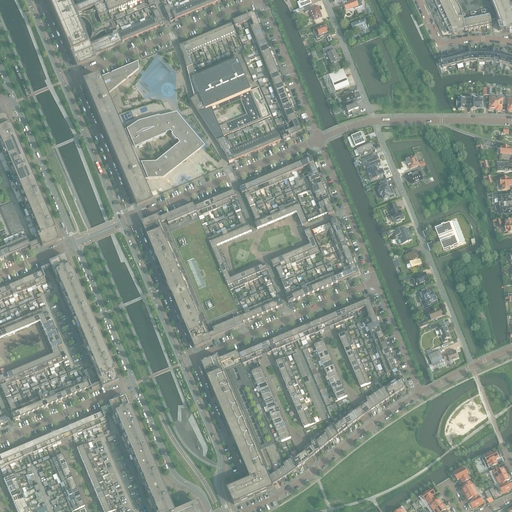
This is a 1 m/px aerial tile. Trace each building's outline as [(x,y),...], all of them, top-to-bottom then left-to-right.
[(47,0),(76,68),(96,60),(94,57),(117,47),(111,35),(89,44),(76,14),(94,7),(98,17),(108,13),(104,4),(105,4),(103,0),(47,0)] [(108,13),(139,0),(146,0),(149,6),(155,3),(153,0),(112,0),(105,4),(104,4),(108,13)] [(203,8),(199,0),(196,0),(194,1),(198,10),(203,8)] [(208,6),(205,0),(199,0),(203,8),(208,6)] [(299,0),(300,2),(298,3),(300,9),(303,7),(311,4),(310,1),(311,0),(299,0)] [(361,7),(358,0),(353,0),(350,1),(351,3),(345,5),(347,10),(354,7),(355,9),(361,7)] [(433,0),(437,7),(439,12),(443,20),(445,25),(450,34),(464,31),(466,31),(464,22),(463,17),(462,14),(461,10),(459,5),(456,1),(454,0),(433,0)] [(457,0),(458,0),(456,1),(459,5),(461,10),(462,14),(464,14),(465,17),(463,17),(464,22),(469,21),(474,20),(479,19),(480,19),(485,18),(490,17),(491,20),(497,19),(498,25),(502,24),(500,18),(497,11),(495,5),(492,0),(457,0)] [(492,0),(495,5),(497,11),(500,18),(502,24),(498,25),(499,31),(511,31),(511,16),(510,11),(506,1),(505,0),(492,0)] [(198,10),(194,1),(190,3),(194,12),(198,10)] [(194,12),(190,3),(185,5),(189,14),(194,12)] [(300,9),(293,12),(294,15),(295,15),(305,11),(305,13),(309,11),(310,12),(312,17),(311,18),(311,19),(311,20),(312,20),(313,21),(322,18),(318,6),(313,8),(311,4),(303,7),(300,9)] [(189,14),(185,5),(180,7),(184,16),(189,14)] [(184,16),(180,7),(175,9),(179,18),(184,16)] [(179,18),(175,9),(171,11),(171,12),(175,20),(176,20),(179,18)] [(160,15),(159,11),(158,11),(158,10),(152,13),(154,18),(155,18),(155,19),(160,17),(160,16),(160,15)] [(175,20),(171,12),(166,14),(167,15),(166,15),(168,20),(169,19),(170,22),(175,20)] [(259,25),(254,13),(249,15),(251,20),(254,26),(254,27),(259,25)] [(251,20),(249,15),(241,18),(243,23),(251,20)] [(162,22),(163,22),(161,17),(161,18),(160,17),(155,19),(159,27),(164,25),(162,22)] [(159,27),(155,19),(155,18),(154,18),(150,20),(154,29),(158,28),(159,27)] [(243,23),(241,18),(233,22),(235,27),(243,23)] [(154,29),(150,20),(145,22),(149,31),(154,29)] [(366,27),(364,20),(352,24),(355,31),(366,27)] [(149,31),(145,22),(141,24),(145,33),(149,31)] [(145,33),(141,24),(136,26),(140,35),(145,33)] [(236,34),(233,26),(232,25),(227,27),(231,36),(236,34)] [(261,30),(259,25),(254,27),(254,26),(248,29),(250,34),(261,30)] [(140,35),(136,26),(131,28),(135,37),(140,35)] [(323,34),(328,32),(326,30),(327,29),(326,26),(325,27),(325,26),(317,29),(317,30),(314,31),(316,38),(316,39),(317,39),(317,40),(320,38),(320,37),(324,36),(323,34)] [(231,36),(227,27),(222,29),(226,38),(231,36)] [(135,37),(131,28),(127,30),(131,39),(135,37)] [(226,38),(222,29),(218,31),(222,40),(226,38)] [(131,39),(127,30),(122,32),(126,41),(131,39)] [(263,35),(261,30),(250,34),(252,40),(263,35)] [(222,40),(218,31),(213,33),(217,42),(222,40)] [(121,43),(117,34),(117,32),(111,35),(117,47),(122,45),(121,43)] [(126,41),(122,32),(117,34),(121,43),(126,41)] [(217,42),(213,33),(208,35),(212,44),(217,42)] [(212,44),(208,35),(204,37),(208,46),(212,44)] [(266,41),(263,35),(252,40),(254,45),(266,41)] [(208,46),(204,37),(199,39),(203,48),(208,46)] [(203,48),(199,39),(194,41),(198,50),(203,48)] [(198,50),(194,41),(189,43),(190,43),(193,52),(198,50)] [(268,46),(266,41),(254,45),(256,50),(268,46)] [(193,52),(190,43),(185,45),(188,52),(188,54),(193,52)] [(270,51),(268,46),(256,50),(259,56),(270,51)] [(337,57),(335,51),(334,51),(332,46),(322,50),(324,55),(327,54),(332,64),(340,61),(338,56),(337,57)] [(478,64),(478,51),(474,51),(474,50),(473,50),(469,51),(471,62),(476,62),(476,64),(478,64)] [(492,62),(493,51),(490,50),(489,50),(489,51),(485,51),(485,63),(485,64),(486,64),(486,62),(492,62)] [(272,56),(270,51),(259,56),(261,61),(272,56)] [(471,62),(469,51),(466,51),(464,51),(465,52),(461,53),(464,66),(466,65),(465,63),(471,62)] [(498,66),(502,53),(501,53),(498,52),(498,51),(497,51),(493,51),(492,62),(497,63),(497,65),(498,66)] [(464,66),(461,53),(458,54),(454,55),(457,65),(463,64),(463,66),(464,66)] [(506,65),(509,55),(505,54),(502,53),(498,66),(499,66),(500,64),(506,65)] [(457,65),(454,55),(447,56),(450,68),(451,68),(451,66),(456,65),(457,66),(457,65)] [(251,90),(236,56),(196,73),(196,71),(194,66),(193,66),(187,69),(194,98),(191,101),(198,113),(211,107),(213,112),(240,100),(238,96),(251,90)] [(274,62),(272,56),(261,61),(263,66),(274,62)] [(450,68),(447,56),(440,58),(439,59),(439,60),(439,61),(440,62),(441,62),(443,68),(448,67),(449,69),(450,68)] [(193,66),(191,59),(185,61),(187,67),(187,69),(193,66)] [(148,180),(155,180),(155,179),(162,179),(204,147),(180,118),(176,114),(176,113),(174,114),(164,116),(165,116),(163,116),(159,117),(159,116),(138,122),(133,126),(132,125),(126,129),(122,132),(112,110),(109,103),(111,102),(108,95),(114,89),(115,89),(116,88),(139,70),(138,62),(101,78),(99,78),(98,76),(95,77),(83,82),(92,104),(96,114),(97,116),(108,141),(116,161),(122,175),(124,181),(136,208),(151,202),(142,180),(148,180)] [(276,67),(274,62),(263,66),(265,71),(276,67)] [(278,72),(276,67),(265,71),(267,77),(278,72)] [(349,85),(343,70),(323,78),(330,95),(336,92),(335,91),(349,85)] [(280,78),(278,72),(267,77),(269,82),(280,78)] [(283,83),(280,78),(269,82),(271,87),(283,83)] [(285,88),(283,83),(271,87),(273,93),(285,88)] [(287,94),(285,88),(273,93),(276,98),(287,94)] [(224,136),(263,120),(251,91),(251,90),(238,96),(240,100),(246,115),(219,126),(213,112),(211,107),(198,113),(216,140),(216,139),(218,138),(217,136),(222,133),(224,136)] [(352,91),(344,94),(343,91),(334,95),(335,99),(341,97),(343,103),(347,101),(347,103),(351,101),(350,100),(355,98),(352,91)] [(289,99),(287,94),(276,98),(278,103),(289,99)] [(467,105),(467,97),(458,97),(458,101),(456,102),(457,108),(458,108),(458,110),(465,110),(464,105),(467,105)] [(477,110),(476,97),(467,97),(467,105),(470,105),(470,110),(477,110)] [(505,105),(505,98),(496,97),(496,110),(496,112),(501,112),(501,111),(502,111),(502,105),(505,105)] [(291,104),(289,99),(278,103),(280,109),(291,104)] [(293,109),(291,104),(280,109),(282,114),(293,109)] [(360,113),(356,104),(346,109),(349,117),(352,115),(353,116),(360,113)] [(295,115),(293,109),(282,114),(284,119),(295,115)] [(5,115),(0,117),(0,148),(2,154),(5,161),(8,168),(10,171),(14,182),(15,185),(17,189),(21,199),(23,202),(26,209),(29,216),(32,223),(33,227),(37,236),(39,240),(41,245),(42,248),(58,241),(51,223),(48,217),(39,195),(36,189),(32,179),(27,167),(24,161),(15,139),(13,133),(5,115)] [(297,120),(295,115),(284,119),(286,125),(292,122),(297,120)] [(302,132),(297,120),(292,122),(295,129),(297,134),(302,132)] [(297,134),(295,129),(288,132),(290,137),(297,134)] [(281,141),(277,132),(272,134),(276,143),(281,141)] [(290,137),(288,132),(281,135),(283,140),(290,137)] [(223,136),(224,136),(222,133),(217,136),(218,138),(216,139),(216,140),(218,142),(225,139),(223,136)] [(354,147),(365,143),(361,133),(350,137),(354,147)] [(276,143),(272,134),(268,136),(272,145),(276,143)] [(272,145),(268,136),(263,138),(267,147),(272,145)] [(267,147),(263,138),(258,140),(262,149),(267,147)] [(227,146),(225,139),(218,142),(218,143),(219,143),(222,148),(227,146)] [(262,149),(258,140),(254,142),(258,151),(262,149)] [(258,151),(254,142),(249,144),(253,153),(258,151)] [(253,153),(249,144),(244,146),(248,155),(253,153)] [(359,156),(374,150),(373,150),(370,144),(372,144),(371,144),(357,150),(359,156)] [(230,152),(227,146),(222,148),(225,153),(226,155),(231,153),(230,152)] [(248,155),(244,146),(239,148),(243,157),(248,155)] [(511,148),(509,149),(509,147),(503,147),(503,148),(501,148),(500,154),(502,155),(502,160),(509,160),(509,155),(511,155),(511,148)] [(243,157),(239,148),(235,150),(239,159),(243,157)] [(239,159),(235,150),(230,152),(231,153),(234,161),(239,159)] [(234,161),(231,153),(226,155),(227,158),(229,163),(234,161)] [(418,163),(415,156),(412,157),(411,157),(411,158),(406,160),(407,164),(408,164),(410,169),(417,166),(419,165),(420,168),(425,166),(423,161),(418,163)] [(312,158),(300,163),(303,168),(309,166),(314,164),(312,158)] [(381,165),(378,158),(375,159),(375,158),(367,161),(368,162),(365,163),(366,164),(364,165),(367,172),(369,171),(377,168),(379,167),(378,166),(381,165)] [(300,163),(289,168),(291,173),(292,173),(296,171),(303,168),(300,163)] [(511,165),(506,166),(506,163),(497,163),(497,172),(505,172),(505,173),(507,173),(508,172),(509,172),(510,172),(511,172),(511,165)] [(313,176),(306,179),(319,174),(314,164),(309,166),(311,171),(313,176)] [(289,168),(284,170),(288,179),(293,177),(292,173),(291,173),(289,168)] [(385,175),(383,170),(380,171),(379,170),(378,170),(377,168),(369,171),(367,172),(369,176),(371,175),(372,180),(385,175)] [(424,176),(423,172),(421,168),(415,171),(416,174),(409,177),(412,184),(423,180),(422,177),(424,176)] [(284,170),(280,172),(284,183),(285,183),(284,181),(288,179),(284,170)] [(280,172),(275,174),(280,185),(284,183),(280,172)] [(275,174),(270,176),(274,185),(279,183),(279,185),(280,185),(275,174)] [(319,174),(306,179),(308,184),(321,179),(319,175),(319,176),(318,174),(319,174)] [(270,176),(265,178),(270,187),(274,185),(270,176)] [(265,178),(261,180),(265,189),(270,187),(265,178)] [(511,179),(508,180),(508,178),(502,179),(502,180),(500,180),(500,186),(497,186),(498,191),(509,191),(509,186),(511,185),(511,179)] [(321,179),(308,184),(310,190),(323,184),(321,181),(320,180),(321,179)] [(261,180),(256,181),(260,191),(265,189),(261,180)] [(256,181),(251,183),(256,193),(260,191),(256,181)] [(394,194),(392,191),(391,188),(388,189),(388,188),(387,186),(388,186),(386,182),(380,184),(382,188),(379,189),(380,191),(379,192),(380,196),(382,195),(384,200),(389,198),(388,196),(390,195),(390,196),(394,194)] [(251,183),(247,185),(250,193),(251,195),(256,193),(251,183)] [(323,184),(310,190),(312,195),(325,190),(323,186),(322,185),(323,185),(323,184)] [(247,185),(240,188),(242,194),(244,193),(245,195),(250,193),(247,185)] [(325,190),(312,195),(314,200),(327,195),(326,191),(325,192),(324,190),(325,190)] [(234,191),(227,194),(230,201),(236,199),(235,197),(237,196),(234,191)] [(250,193),(245,195),(250,208),(255,205),(251,195),(250,193)] [(227,194),(223,196),(228,208),(232,206),(230,201),(227,194)] [(327,195),(314,200),(316,206),(329,200),(328,197),(327,197),(326,196),(327,195)] [(511,201),(511,195),(511,196),(511,195),(510,196),(509,196),(508,195),(506,196),(505,196),(498,197),(499,206),(508,205),(508,202),(511,201)] [(223,196),(218,198),(222,207),(227,205),(228,208),(223,196)] [(218,198),(213,200),(217,209),(222,207),(218,198)] [(236,199),(230,201),(232,206),(236,214),(241,212),(236,199)] [(213,200),(209,202),(213,211),(217,209),(213,200)] [(292,200),(287,202),(288,205),(292,215),(297,213),(293,203),(292,200)] [(329,200),(316,206),(318,211),(331,205),(330,202),(329,202),(329,201),(329,200)] [(298,201),(293,203),(297,213),(299,217),(304,215),(298,201)] [(209,202),(204,204),(208,213),(213,211),(209,202)] [(204,204),(199,206),(203,215),(208,213),(204,204)] [(404,219),(400,211),(398,212),(398,210),(396,204),(389,207),(392,215),(391,215),(394,223),(397,222),(397,223),(398,223),(401,222),(401,221),(401,220),(404,219)] [(159,216),(142,223),(151,245),(154,252),(155,253),(156,256),(157,258),(159,263),(162,270),(166,279),(170,289),(175,300),(176,303),(179,310),(181,314),(182,317),(184,321),(190,335),(195,347),(196,349),(212,343),(211,340),(236,329),(237,329),(245,326),(243,323),(239,313),(237,307),(236,304),(235,302),(234,300),(230,291),(224,277),(221,270),(219,265),(216,258),(214,254),(208,239),(204,230),(203,228),(202,226),(201,223),(199,217),(194,208),(195,208),(193,205),(186,208),(185,208),(179,211),(160,219),(159,216)] [(283,205),(278,207),(283,219),(287,217),(288,217),(283,205)] [(283,205),(288,217),(292,215),(293,215),(292,215),(288,205),(284,207),(283,205)] [(310,214),(306,216),(307,219),(308,222),(312,220),(328,213),(328,215),(334,213),(332,207),(331,208),(331,206),(331,205),(318,211),(310,214)] [(511,207),(508,208),(508,205),(499,206),(499,210),(501,210),(502,215),(507,215),(508,215),(510,215),(511,214),(511,207)] [(195,208),(194,208),(199,217),(203,215),(199,206),(195,208)] [(256,207),(251,209),(256,221),(261,219),(260,217),(256,207)] [(278,208),(274,210),(278,221),(283,219),(278,207),(278,208)] [(274,210),(269,212),(274,223),(278,221),(274,210)] [(269,213),(265,215),(269,225),(273,223),(274,223),(269,212),(269,213)] [(241,213),(236,215),(240,223),(241,225),(242,228),(247,225),(241,213)] [(265,215),(260,217),(261,219),(264,227),(269,225),(265,215)] [(304,215),(299,217),(299,218),(303,226),(302,226),(303,226),(308,224),(307,222),(304,215)] [(257,223),(255,224),(257,230),(258,230),(258,229),(264,227),(261,219),(256,221),(257,223)] [(312,231),(314,234),(315,237),(319,235),(328,232),(328,231),(340,226),(339,226),(338,225),(339,224),(336,219),(331,221),(332,223),(316,230),(312,231)] [(511,219),(505,221),(506,226),(505,226),(503,227),(504,233),(508,232),(508,233),(511,232),(511,219)] [(435,229),(438,237),(439,237),(440,239),(457,233),(453,222),(442,226),(435,229)] [(240,223),(235,225),(240,237),(245,235),(242,228),(241,225),(240,223)] [(236,227),(231,229),(235,239),(236,239),(240,237),(235,225),(236,227)] [(247,225),(242,228),(245,235),(251,232),(252,232),(249,226),(247,227),(247,225)] [(340,226),(328,231),(328,232),(330,237),(342,232),(341,231),(341,232),(340,230),(341,230),(340,226)] [(412,240),(409,233),(408,229),(403,231),(402,228),(395,231),(397,236),(399,235),(401,239),(397,240),(397,241),(398,245),(400,245),(402,244),(409,242),(410,242),(410,241),(412,240)] [(231,229),(227,231),(231,241),(235,239),(231,229)] [(310,230),(305,232),(305,233),(305,232),(309,241),(314,239),(311,232),(310,230)] [(227,231),(222,233),(226,243),(231,241),(227,231)] [(342,232),(330,237),(331,236),(333,241),(331,242),(344,237),(344,236),(343,237),(342,235),(343,235),(342,232)] [(222,233),(217,235),(221,245),(222,245),(221,245),(226,243),(222,233)] [(457,233),(440,239),(441,242),(440,242),(443,250),(444,250),(450,248),(453,247),(461,244),(461,243),(457,233)] [(217,235),(213,237),(217,247),(221,245),(217,235)] [(208,239),(214,254),(219,252),(219,251),(217,247),(213,237),(208,239)] [(344,237),(331,242),(333,248),(346,242),(345,242),(344,241),(345,240),(344,237)] [(31,249),(29,245),(26,238),(21,240),(25,249),(29,247),(30,250),(31,249)] [(314,239),(309,241),(311,245),(315,255),(320,253),(314,239)] [(25,249),(21,240),(16,242),(20,251),(25,249)] [(41,245),(39,240),(34,243),(29,245),(31,249),(41,245)] [(20,251),(16,242),(11,244),(15,253),(20,251)] [(346,242),(333,248),(335,253),(348,248),(348,247),(347,247),(347,246),(346,242)] [(15,253),(11,244),(6,246),(9,255),(15,253)] [(306,247),(310,257),(315,255),(311,245),(311,246),(306,248),(306,247)] [(9,255),(6,246),(0,248),(4,258),(9,255)] [(302,249),(301,249),(306,259),(306,261),(311,259),(310,257),(306,247),(306,248),(302,249)] [(348,248),(335,253),(337,258),(350,253),(350,252),(349,253),(349,251),(348,248)] [(297,251),(301,261),(306,259),(301,249),(301,250),(297,251)] [(292,253),(297,266),(302,264),(302,263),(301,261),(297,251),(297,252),(292,253)] [(219,252),(214,254),(216,258),(219,265),(224,263),(223,263),(219,252)] [(417,261),(417,260),(414,252),(403,257),(406,264),(410,262),(410,263),(410,264),(411,268),(422,264),(420,260),(417,261)] [(288,255),(287,255),(292,265),(292,267),(297,265),(297,266),(292,253),(292,254),(288,255)] [(350,253),(337,258),(340,257),(342,262),(352,258),(351,258),(351,257),(352,256),(350,253)] [(283,257),(287,267),(292,265),(287,255),(287,256),(283,257)] [(65,256),(48,263),(49,266),(50,266),(51,268),(49,269),(63,302),(73,327),(84,351),(91,368),(84,371),(86,378),(91,388),(90,388),(91,390),(92,390),(101,387),(102,389),(118,382),(109,361),(108,361),(106,355),(102,344),(98,336),(96,331),(96,330),(91,319),(87,308),(86,308),(84,303),(84,302),(81,295),(76,284),(73,278),(74,278),(65,256)] [(278,259),(281,267),(282,269),(287,267),(283,257),(283,258),(278,259)] [(352,258),(342,262),(342,263),(347,261),(349,266),(351,271),(356,268),(352,258)] [(272,262),(271,262),(273,268),(275,267),(276,269),(281,267),(278,259),(278,260),(272,262)] [(224,263),(219,265),(221,270),(224,277),(229,275),(228,275),(224,263)] [(265,265),(259,268),(262,275),(267,273),(266,271),(268,270),(266,265),(265,265)] [(259,268),(254,270),(258,279),(263,277),(262,275),(259,268),(259,267),(258,268),(259,268)] [(281,267),(276,269),(281,281),(287,279),(282,269),(281,267)] [(351,271),(346,273),(348,278),(359,274),(356,268),(351,271)] [(254,270),(250,272),(253,281),(258,279),(254,270),(254,269),(254,270)] [(333,271),(338,283),(348,278),(346,273),(340,275),(338,269),(336,270),(339,276),(336,277),(334,272),(333,271)] [(249,272),(245,274),(249,283),(253,281),(250,272),(249,271),(249,272)] [(333,271),(328,273),(333,285),(338,283),(333,271)] [(47,284),(42,272),(37,274),(42,286),(47,284)] [(244,274),(240,276),(245,287),(244,285),(249,283),(245,274),(245,273),(244,274)] [(267,273),(262,275),(263,277),(267,288),(272,285),(267,273)] [(324,274),(323,275),(328,287),(333,285),(328,273),(329,275),(325,277),(324,274)] [(428,281),(425,273),(413,278),(416,286),(418,285),(419,286),(421,285),(421,284),(428,281)] [(42,286),(37,274),(32,276),(37,288),(41,286),(42,287),(42,286)] [(229,275),(224,277),(230,291),(234,289),(235,291),(230,280),(231,280),(231,279),(230,279),(229,275)] [(240,276),(235,278),(240,289),(245,287),(240,276),(240,275),(240,276)] [(323,275),(319,277),(324,289),(328,287),(323,275)] [(37,288),(32,276),(28,278),(32,288),(36,286),(37,288)] [(231,280),(230,280),(235,291),(240,289),(235,278),(235,277),(235,278),(231,280)] [(314,279),(319,291),(324,289),(319,277),(318,277),(319,279),(315,281),(314,279)] [(32,288),(28,278),(23,280),(27,290),(32,288)] [(314,279),(310,281),(314,293),(319,291),(314,279)] [(27,290),(23,280),(18,282),(22,292),(27,290)] [(287,281),(282,283),(287,295),(292,293),(291,291),(292,291),(287,281)] [(310,283),(306,285),(310,295),(314,293),(310,281),(309,281),(310,283)] [(22,292),(18,282),(14,284),(18,296),(23,294),(22,292)] [(305,283),(300,285),(301,287),(305,297),(310,295),(306,285),(305,283)] [(18,296),(14,284),(9,286),(13,296),(17,294),(18,296)] [(14,298),(13,296),(9,286),(4,288),(9,300),(14,298)] [(273,287),(268,289),(271,297),(273,301),(278,299),(273,287)] [(301,287),(296,289),(300,299),(305,297),(301,287)] [(9,300),(4,288),(0,290),(0,291),(5,302),(9,300)] [(292,291),(291,291),(292,293),(295,301),(300,299),(296,289),(292,291)] [(438,303),(435,296),(434,296),(433,294),(430,295),(429,293),(427,293),(425,289),(418,292),(422,301),(425,300),(426,304),(423,305),(424,309),(432,306),(432,305),(438,303)] [(288,297),(286,298),(289,304),(295,301),(292,293),(287,295),(288,297)] [(271,297),(266,299),(271,311),(276,309),(273,301),(271,297)] [(267,301),(263,303),(267,313),(271,311),(266,299),(267,301)] [(278,299),(273,301),(276,309),(283,306),(281,300),(280,301),(279,299),(278,299)] [(371,305),(369,300),(359,304),(361,310),(365,308),(371,305)] [(263,303),(258,305),(262,315),(267,313),(263,303)] [(361,310),(359,304),(350,308),(352,313),(361,310)] [(253,305),(248,307),(253,319),(257,317),(253,305)] [(253,305),(257,317),(262,315),(258,305),(254,307),(253,305)] [(376,317),(371,305),(365,308),(370,319),(376,317)] [(248,307),(243,309),(244,311),(248,321),(253,319),(248,307)] [(354,317),(352,313),(350,308),(345,310),(349,319),(354,317)] [(47,324),(41,310),(37,312),(35,309),(35,310),(40,322),(42,326),(47,324)] [(442,316),(439,309),(438,310),(437,309),(431,312),(432,312),(429,314),(431,321),(442,316)] [(40,322),(35,310),(30,312),(35,324),(40,322)] [(349,319),(345,310),(340,312),(345,324),(345,323),(344,321),(349,319)] [(244,311),(239,313),(243,323),(248,321),(244,311)] [(35,324),(30,312),(26,314),(31,326),(35,324)] [(345,324),(340,312),(335,314),(341,326),(345,324)] [(31,326),(26,314),(21,316),(26,328),(31,326)] [(341,326),(335,314),(331,316),(335,326),(335,328),(341,326)] [(26,328),(21,316),(17,318),(21,330),(26,328)] [(335,326),(331,316),(326,318),(330,328),(335,326)] [(378,322),(376,319),(375,318),(376,317),(370,319),(364,322),(366,327),(378,322)] [(21,330),(17,318),(12,320),(12,319),(11,320),(17,332),(21,330)] [(330,328),(326,318),(323,319),(315,322),(319,332),(327,329),(330,328)] [(17,332),(11,320),(7,322),(12,334),(17,332)] [(443,321),(429,326),(429,327),(430,327),(431,331),(438,328),(439,330),(441,337),(441,338),(441,337),(441,338),(443,341),(442,341),(443,341),(444,343),(443,343),(443,344),(448,342),(448,341),(447,342),(446,340),(451,338),(448,331),(446,328),(447,328),(447,327),(445,328),(443,322),(443,321)] [(12,334),(7,322),(2,324),(7,336),(12,334)] [(54,327),(52,322),(47,324),(42,326),(44,331),(54,327)] [(319,332),(315,322),(311,324),(316,336),(315,334),(319,332)] [(380,327),(378,324),(377,323),(378,323),(378,322),(366,327),(366,328),(368,327),(370,332),(368,332),(368,333),(380,327)] [(316,336),(311,324),(306,326),(311,338),(316,336)] [(311,338),(306,326),(301,328),(306,340),(306,338),(310,336),(311,338)] [(56,332),(54,327),(44,331),(46,336),(56,332)] [(382,333),(381,329),(380,330),(379,328),(380,328),(380,327),(368,333),(370,338),(382,333)] [(306,340),(301,328),(296,330),(301,342),(306,340)] [(301,342),(296,330),(293,332),(294,333),(297,341),(300,340),(301,342)] [(350,336),(348,331),(338,336),(340,340),(350,336)] [(57,334),(56,332),(46,336),(47,338),(48,340),(58,336),(57,334)] [(297,341),(294,333),(293,332),(291,332),(287,334),(292,346),(291,344),(296,342),(297,341)] [(384,338),(383,335),(382,335),(382,333),(370,338),(372,338),(374,342),(372,343),(384,338)] [(292,346),(287,334),(282,336),(287,348),(292,346)] [(60,341),(58,336),(48,340),(50,345),(60,341)] [(287,348),(282,336),(278,338),(282,348),(286,346),(287,348)] [(352,341),(350,336),(340,340),(342,345),(354,340),(352,341)] [(282,348),(278,338),(273,340),(277,350),(282,348)] [(386,343),(385,340),(384,340),(384,339),(384,338),(372,343),(374,349),(386,343)] [(277,350),(273,340),(268,342),(272,352),(277,350)] [(345,350),(356,345),(354,340),(342,345),(345,350)] [(62,346),(60,341),(50,345),(52,350),(57,348),(62,346)] [(272,352),(268,342),(263,344),(267,354),(272,352)] [(326,347),(324,342),(314,346),(317,351),(326,347)] [(388,349),(387,345),(386,346),(386,344),(386,343),(374,349),(376,348),(378,353),(388,349)] [(267,354),(263,344),(260,346),(253,349),(257,358),(264,355),(267,354)] [(347,355),(359,349),(358,349),(356,345),(345,350),(347,355)] [(328,352),(326,347),(317,351),(319,356),(328,352)] [(63,362),(57,348),(52,350),(54,354),(58,364),(63,362)] [(257,358),(253,349),(248,351),(252,360),(257,358)] [(349,359),(361,354),(359,349),(347,355),(349,359)] [(391,354),(389,351),(388,349),(389,349),(388,349),(378,353),(380,358),(378,359),(391,354)] [(252,360),(248,351),(243,353),(247,362),(252,360)] [(459,358),(456,351),(447,354),(447,355),(443,356),(444,360),(448,358),(450,362),(451,363),(454,362),(453,360),(459,358)] [(237,352),(231,355),(233,359),(234,363),(241,360),(239,355),(237,352)] [(331,357),(328,352),(319,356),(321,361),(331,357)] [(439,352),(428,356),(431,365),(430,366),(429,366),(431,371),(444,366),(439,352)] [(247,362),(243,353),(239,355),(241,360),(243,364),(247,362)] [(58,364),(54,354),(49,356),(54,368),(54,367),(54,366),(58,364)] [(361,360),(359,355),(361,354),(349,359),(351,364),(361,360)] [(393,359),(391,356),(390,355),(391,354),(378,359),(380,364),(393,359)] [(219,360),(221,365),(227,362),(233,359),(231,355),(225,357),(219,360)] [(54,368),(49,356),(45,358),(49,370),(54,368)] [(218,357),(202,364),(214,392),(216,397),(220,406),(223,413),(226,420),(230,431),(235,441),(238,448),(241,455),(244,462),(248,472),(251,480),(244,483),(241,484),(228,490),(234,505),(248,499),(254,496),(257,495),(262,493),(272,489),(274,488),(273,485),(272,485),(269,478),(268,476),(263,465),(259,455),(258,452),(256,448),(253,441),(250,434),(246,424),(242,414),(239,407),(236,400),(233,393),(230,386),(227,379),(224,372),(221,365),(219,360),(218,357)] [(278,367),(290,362),(288,357),(276,362),(278,367)] [(333,362),(331,357),(321,361),(323,366),(333,362)] [(49,370),(45,358),(40,360),(45,372),(44,370),(48,368),(49,370)] [(395,365),(393,361),(392,360),(393,360),(393,359),(380,364),(383,370),(395,365)] [(45,372),(40,360),(35,362),(40,374),(45,372)] [(362,364),(361,360),(351,364),(353,369),(365,364),(365,363),(362,364)] [(40,374),(35,362),(30,364),(36,376),(40,374)] [(290,368),(288,363),(290,362),(278,367),(280,372),(290,368)] [(335,367),(333,362),(323,366),(325,371),(335,367)] [(36,376),(30,364),(26,366),(31,378),(36,376)] [(355,374),(367,368),(365,364),(353,369),(355,374)] [(392,372),(397,370),(395,366),(395,367),(394,365),(395,365),(383,370),(385,375),(392,372)] [(31,378),(26,366),(21,368),(25,378),(30,376),(31,378)] [(337,372),(335,367),(325,371),(327,376),(337,372)] [(25,378),(21,368),(16,370),(20,380),(25,378)] [(264,373),(262,368),(252,372),(254,378),(264,373)] [(292,372),(290,368),(280,372),(282,376),(292,372)] [(367,374),(365,370),(367,369),(367,368),(355,374),(357,378),(367,374)] [(20,380),(16,370),(12,372),(16,384),(17,383),(16,382),(20,380)] [(405,389),(402,380),(401,381),(397,370),(392,372),(395,381),(400,392),(405,389)] [(16,384),(12,372),(7,374),(12,386),(16,384)] [(294,377),(294,376),(292,372),(282,376),(284,381),(294,377)] [(339,377),(337,372),(327,376),(329,381),(339,377)] [(266,378),(264,373),(254,378),(256,383),(266,378)] [(12,386),(7,374),(2,376),(5,384),(6,386),(7,386),(7,387),(12,386)] [(369,379),(367,374),(357,378),(359,383),(369,379)] [(296,381),(294,377),(284,381),(286,386),(298,381),(298,380),(296,381)] [(341,382),(339,377),(329,381),(331,386),(341,382)] [(91,388),(86,378),(82,380),(86,390),(90,388),(91,388)] [(268,383),(266,378),(256,383),(258,387),(268,383)] [(371,384),(369,379),(359,383),(361,388),(371,384)] [(81,392),(76,380),(71,382),(76,394),(81,392)] [(86,390),(82,380),(77,382),(76,380),(81,392),(86,390)] [(288,391),(300,385),(298,381),(286,386),(288,391)] [(400,392),(395,381),(391,384),(395,395),(400,392)] [(76,394),(71,382),(72,384),(68,386),(72,396),(76,394)] [(343,387),(341,382),(331,386),(333,391),(343,387)] [(270,388),(268,383),(258,387),(260,392),(270,388)] [(11,396),(7,387),(7,386),(6,386),(5,384),(0,386),(6,398),(11,396)] [(395,395),(391,384),(386,387),(390,398),(395,395)] [(290,395),(302,390),(300,385),(288,391),(290,395)] [(72,396),(68,386),(63,388),(67,398),(72,396)] [(345,392),(343,387),(333,391),(336,396),(345,392)] [(390,398),(386,387),(381,391),(385,402),(390,398)] [(67,398),(63,388),(58,390),(62,400),(67,398)] [(272,393),(270,388),(260,392),(262,397),(272,393)] [(62,400),(58,390),(53,392),(58,402),(62,400)] [(302,396),(301,393),(300,391),(302,390),(290,395),(292,400),(302,396)] [(385,402),(381,391),(376,394),(381,405),(385,402)] [(58,402),(53,392),(49,394),(53,404),(58,402)] [(338,401),(348,397),(345,392),(336,396),(333,397),(335,402),(338,401)] [(274,398),(272,393),(262,397),(265,402),(274,398)] [(53,404),(49,394),(44,396),(48,405),(53,404)] [(381,405),(376,394),(371,397),(376,408),(381,405)] [(43,407),(39,396),(34,398),(34,397),(39,409),(43,407)] [(48,405),(44,396),(39,398),(39,396),(43,407),(48,405)] [(304,400),(302,396),(292,400),(294,405),(304,400)] [(16,408),(11,397),(6,400),(12,414),(18,412),(16,408)] [(39,409),(34,397),(29,399),(34,411),(39,409)] [(172,511),(124,397),(108,404),(109,406),(110,409),(113,408),(119,423),(117,425),(118,424),(121,431),(120,432),(122,431),(130,448),(127,449),(129,449),(131,456),(130,456),(130,457),(133,455),(140,472),(137,473),(138,474),(139,473),(142,480),(141,481),(143,480),(150,497),(148,498),(149,498),(152,504),(151,505),(153,504),(156,511),(200,511),(197,503),(175,511),(172,511)] [(376,408),(371,397),(366,400),(371,411),(376,408)] [(276,403),(274,398),(265,402),(267,407),(276,403)] [(34,411),(29,399),(29,400),(25,402),(29,413),(34,411)] [(306,405),(306,404),(304,400),(294,405),(296,409),(306,405)] [(371,411),(366,400),(360,405),(364,416),(371,411)] [(29,413),(25,402),(24,402),(25,404),(21,406),(25,415),(29,413)] [(279,408),(276,403),(267,407),(269,412),(279,408)] [(308,410),(308,409),(306,405),(296,409),(298,414),(310,409),(308,410)] [(364,416),(360,405),(356,408),(353,410),(357,421),(360,419),(364,416)] [(25,415),(21,406),(16,408),(18,412),(20,417),(25,415)] [(281,413),(279,408),(269,412),(271,417),(281,413)] [(300,419),(312,414),(310,409),(298,414),(300,419)] [(357,421),(353,410),(348,414),(353,425),(357,421)] [(20,417),(18,412),(12,414),(10,415),(13,420),(20,417)] [(107,425),(102,413),(97,415),(102,427),(107,425)] [(283,418),(281,413),(271,417),(273,422),(283,418)] [(312,419),(312,418),(310,415),(312,414),(300,419),(302,424),(314,418),(312,419)] [(353,425),(348,414),(343,417),(348,428),(353,425)] [(102,427),(97,415),(92,417),(98,429),(102,427)] [(98,429),(92,417),(87,419),(92,430),(97,428),(97,429),(98,429)] [(348,428),(343,417),(339,421),(343,432),(348,428)] [(285,423),(283,418),(273,422),(275,427),(285,423)] [(304,428),(316,423),(314,418),(302,424),(304,428)] [(92,430),(87,419),(83,421),(88,432),(92,430)] [(88,432),(83,421),(78,423),(82,432),(87,431),(87,432),(88,432)] [(343,432),(339,421),(334,425),(339,436),(343,432)] [(82,432),(78,423),(73,425),(77,434),(82,432)] [(287,428),(285,423),(275,427),(277,432),(287,428)] [(77,434),(73,425),(69,427),(73,436),(74,439),(79,437),(77,434)] [(339,436),(334,425),(329,428),(334,439),(339,436)] [(73,436),(69,427),(61,430),(57,432),(61,441),(64,440),(73,436)] [(289,433),(287,428),(277,432),(279,437),(289,433)] [(334,439),(329,428),(325,432),(329,443),(334,439)] [(61,441),(57,432),(47,436),(52,447),(52,445),(61,441)] [(329,443),(325,432),(320,436),(325,447),(329,443)] [(291,438),(289,433),(279,437),(282,442),(291,438)] [(52,447),(47,436),(43,438),(47,449),(52,447)] [(325,447),(320,436),(316,440),(320,451),(325,447)] [(47,449),(43,438),(38,440),(42,449),(46,448),(47,449)] [(42,449),(38,440),(33,442),(38,453),(38,451),(42,449)] [(320,451),(316,440),(311,444),(316,455),(320,451)] [(38,453),(33,442),(28,444),(33,455),(38,453)] [(33,455),(28,444),(24,446),(19,448),(23,457),(28,455),(32,454),(33,455)] [(90,449),(88,444),(77,449),(79,454),(90,449)] [(316,455),(311,444),(304,449),(309,460),(313,457),(316,455)] [(24,459),(19,448),(14,450),(19,461),(24,459)] [(90,454),(89,450),(90,449),(79,454),(81,458),(90,454)] [(309,460),(304,449),(298,454),(302,465),(305,463),(309,460)] [(19,461),(14,450),(10,452),(15,463),(19,461)] [(15,463),(10,452),(5,454),(10,465),(15,463)] [(495,460),(498,458),(497,457),(498,457),(496,453),(495,453),(492,454),(491,452),(487,454),(488,456),(482,459),(487,469),(492,467),(493,469),(497,467),(496,465),(497,464),(495,460)] [(10,465),(5,454),(0,456),(5,468),(6,468),(5,467),(10,465)] [(92,459),(90,454),(81,458),(83,463),(92,459)] [(302,465),(298,454),(293,458),(298,469),(301,466),(302,465)] [(52,465),(64,460),(62,455),(50,460),(52,465)] [(298,469),(293,458),(292,459),(288,461),(293,472),(298,469)] [(85,468),(96,463),(94,463),(92,459),(83,463),(85,468)] [(54,470),(66,464),(64,460),(52,465),(54,470)] [(293,472),(288,461),(283,465),(285,468),(288,476),(289,475),(288,474),(292,473),(293,472)] [(87,472),(98,468),(96,463),(85,468),(87,472)] [(68,469),(66,464),(54,470),(57,469),(58,473),(68,469)] [(507,474),(505,471),(504,472),(503,469),(501,471),(499,468),(498,469),(497,467),(492,470),(492,471),(490,473),(494,481),(507,474)] [(89,477),(100,472),(98,468),(87,472),(89,477)] [(288,476),(285,468),(280,471),(283,479),(284,479),(283,478),(287,476),(288,476)] [(469,479),(467,475),(464,469),(464,470),(463,468),(454,472),(455,474),(454,475),(457,480),(460,479),(462,483),(469,479)] [(59,479),(70,474),(68,469),(58,473),(60,478),(59,478),(59,479)] [(283,479),(280,471),(275,474),(278,482),(279,482),(278,481),(282,479),(282,480),(283,479)] [(100,477),(99,473),(100,472),(89,477),(91,482),(102,477),(100,477)] [(6,484),(18,479),(16,474),(4,479),(6,484)] [(61,483),(72,479),(70,474),(59,479),(61,483)] [(278,482),(275,474),(269,478),(272,485),(273,485),(274,485),(273,484),(277,482),(277,483),(278,482)] [(506,482),(509,480),(508,478),(507,474),(494,481),(498,489),(507,484),(506,482)] [(93,486),(104,482),(102,477),(91,482),(93,486)] [(8,489),(20,484),(19,484),(17,480),(18,480),(18,479),(6,484),(8,489)] [(62,488),(74,483),(72,479),(61,483),(61,484),(63,483),(64,487),(62,488)] [(95,491),(106,486),(104,482),(93,486),(95,491)] [(476,489),(473,484),(472,484),(470,482),(464,485),(465,488),(462,489),(464,492),(463,492),(465,495),(476,489)] [(64,493),(76,488),(74,483),(62,488),(64,493)] [(507,491),(511,488),(511,484),(511,483),(510,484),(510,483),(507,484),(498,489),(499,489),(501,494),(503,493),(503,494),(507,492),(507,491)] [(10,494),(22,489),(20,484),(8,489),(10,494)] [(97,496),(108,491),(106,486),(95,491),(97,496)] [(67,497),(78,493),(76,488),(64,493),(65,493),(67,497)] [(482,496),(477,488),(476,489),(465,495),(466,498),(467,498),(468,500),(471,499),(472,501),(482,496)] [(12,498),(24,493),(22,489),(10,494),(12,498)] [(435,500),(432,496),(435,494),(431,489),(419,497),(425,506),(435,500)] [(99,501),(110,496),(108,491),(97,496),(99,501)] [(25,498),(23,494),(24,494),(24,493),(12,498),(14,503),(25,498)] [(68,503),(80,497),(78,493),(67,497),(67,498),(69,497),(70,501),(68,502),(68,503)] [(110,501),(108,497),(110,496),(99,501),(101,505),(112,500),(110,501)] [(483,503),(484,502),(481,497),(482,496),(472,501),(470,503),(468,505),(470,508),(472,507),(473,508),(479,505),(479,506),(483,504),(483,503)] [(70,507),(82,502),(80,497),(68,503),(70,507)] [(25,504),(24,499),(25,499),(25,498),(14,503),(16,508),(28,503),(28,502),(25,504)] [(103,510),(114,505),(112,500),(101,505),(103,510)] [(433,511),(443,505),(441,502),(440,502),(439,500),(436,502),(435,500),(425,506),(426,507),(426,506),(430,511),(432,511),(433,511)] [(71,511),(72,511),(84,507),(82,502),(70,507),(71,511)] [(17,511),(18,511),(30,507),(28,503),(16,508),(17,511)]
